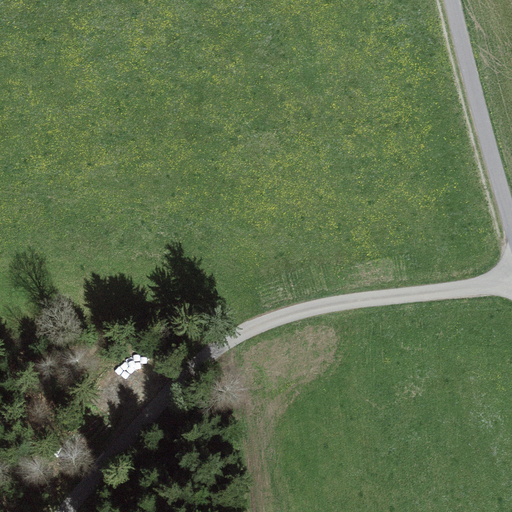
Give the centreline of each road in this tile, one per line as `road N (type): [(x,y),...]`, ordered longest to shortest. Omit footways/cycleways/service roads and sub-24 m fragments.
road 1 (unclassified): [(64,511),(198,361),(259,324),(325,304),(511,282)]
road 2 (unclassified): [(452,0),(511,232)]
